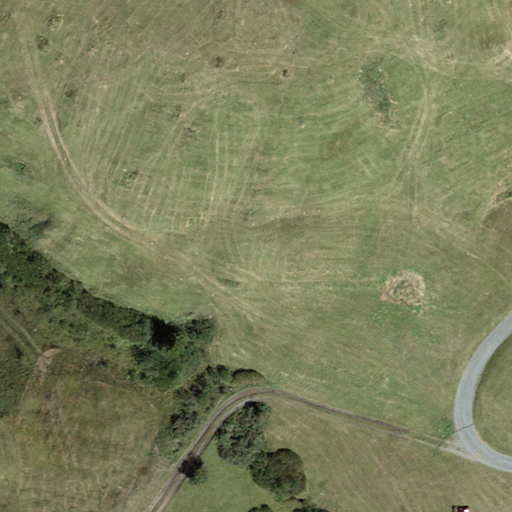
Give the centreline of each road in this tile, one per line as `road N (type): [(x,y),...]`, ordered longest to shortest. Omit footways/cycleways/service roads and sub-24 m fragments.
road 1 (track): [(154,511),(223,410),(266,392),(470,456)]
road 2 (track): [(511,465),(470,456),(461,408),(511,325)]
